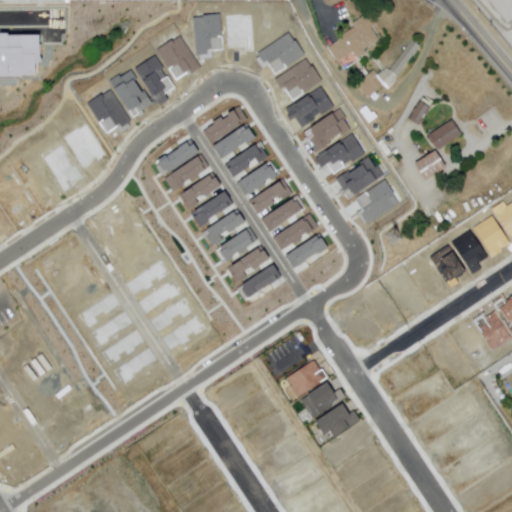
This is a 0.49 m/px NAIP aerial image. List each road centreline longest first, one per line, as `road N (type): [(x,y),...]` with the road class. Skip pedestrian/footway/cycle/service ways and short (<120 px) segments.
road 1 (residential): [(0,270),(121,180),(144,145),(178,120),(212,98),(238,96),(257,110),(345,237),(353,273)]
road 2 (residential): [(353,273),(0,503)]
road 3 (residential): [(308,306),(447,511)]
road 4 (residential): [(511,270),(353,372)]
road 5 (residential): [(181,388),(263,511)]
